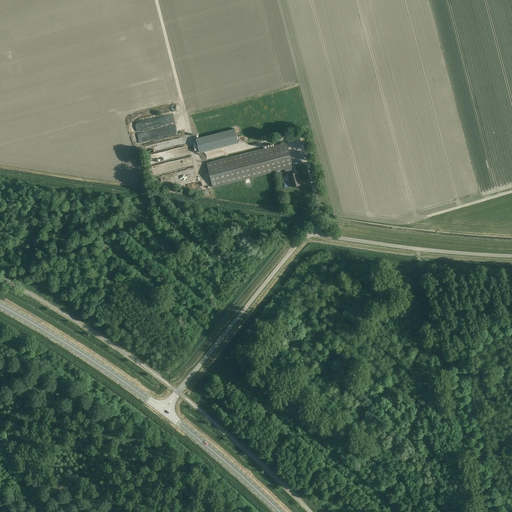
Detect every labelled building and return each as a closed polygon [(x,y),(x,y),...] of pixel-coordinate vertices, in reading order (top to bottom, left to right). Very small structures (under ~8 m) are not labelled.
[(163,118),(138,122),(140,131),(165,126),(163,118)] [(198,152),(221,147),(219,135),(219,133),(211,134),(211,137),(205,138),(206,142),(196,144),(198,152)] [(213,187),(285,169),(291,168),(292,167),(286,143),(207,163),(213,187)] [(165,153),(150,155),(152,164),(166,162),(165,153)] [(292,173),(291,168),(285,169),(287,175),(289,174),(292,187),(300,185),(297,172),(292,173)] [(162,178),(163,185),(197,179),(196,171),(183,173),(182,171),(165,173),(166,177),(162,178)] [(191,190),(195,189),(194,185),(199,184),(199,182),(189,184),(191,190)]
